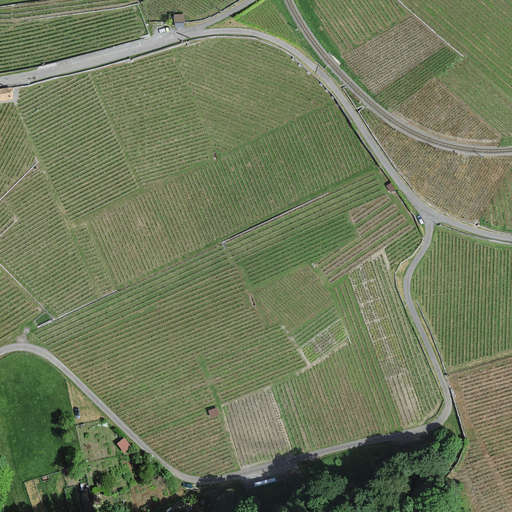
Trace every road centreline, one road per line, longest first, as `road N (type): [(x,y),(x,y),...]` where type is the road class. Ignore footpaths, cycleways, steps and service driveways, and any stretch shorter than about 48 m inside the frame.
road 1 (unclassified): [(0,352),(21,346),(50,356),(161,462),(190,479),(430,427),(448,399),(407,293),(430,212)]
road 2 (unclassified): [(200,30),(252,32),(299,54),(430,212)]
road 3 (unclassified): [(200,30),(0,82)]
